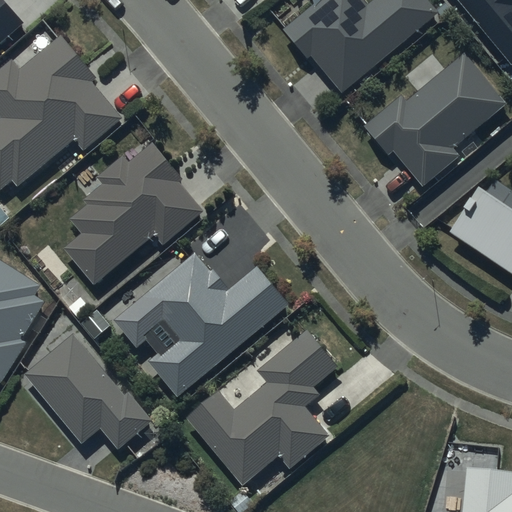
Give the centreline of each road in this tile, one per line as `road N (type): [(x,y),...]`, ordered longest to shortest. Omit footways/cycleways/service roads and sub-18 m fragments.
road 1 (residential): [(145,0),(402,304),(446,337),(511,366)]
road 2 (residential): [(0,469),(121,511)]
